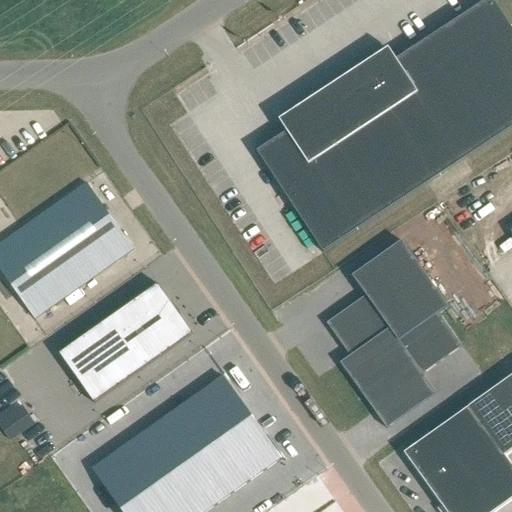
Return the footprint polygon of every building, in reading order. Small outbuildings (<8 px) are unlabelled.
[(287,133),(257,153),(323,254),(511,129),(511,30),(492,0),(489,0),(396,61),(389,49),(279,121),(287,133)] [(134,251),(87,185),(0,246),(0,271),(35,321),(134,251)] [(350,358),(341,365),(387,430),(437,395),(423,375),(462,348),(439,315),(449,308),(402,242),(353,278),(366,297),(327,325),(350,358)] [(95,405),(193,335),(158,286),(60,355),(95,405)] [(511,377),(470,408),(505,456),(511,451),(511,377)] [(223,379),(207,390),(223,413),(240,402),(223,379)] [(223,413),(207,390),(191,402),(211,431),(228,420),(223,413)] [(211,431),(191,402),(174,414),(195,443),(211,431)] [(228,420),(244,408),(240,402),(223,413),(228,420)] [(260,431),(244,408),(228,420),(211,431),(195,443),(203,454),(211,466),(228,454),(244,443),(260,431)] [(495,511),(511,500),(511,466),(470,408),(405,454),(445,511),(495,511)] [(195,443),(174,414),(158,425),(187,466),(203,454),(195,443)] [(187,466),(158,425),(142,437),(163,466),(171,478),(187,466)] [(281,460),(260,431),(244,443),(265,472),(281,460)] [(163,466),(142,437),(125,448),(146,478),(163,466)] [(265,472),(244,443),(228,454),(248,484),(265,472)] [(146,478),(125,448),(109,460),(130,489),(146,478)] [(232,495),(211,466),(203,454),(187,466),(216,507),(232,495)] [(248,484),(228,454),(211,466),(232,495),(248,484)] [(130,489),(109,460),(93,472),(113,501),(130,489)] [(146,511),(162,501),(179,489),(171,478),(163,466),(146,478),(130,489),(113,501),(121,511),(146,511)] [(208,511),(216,507),(187,466),(171,478),(179,489),(195,511),(208,511)] [(195,511),(179,489),(162,501),(170,511),(195,511)] [(81,511),(71,497),(54,509),(56,511),(81,511)] [(170,511),(162,501),(146,511),(170,511)]
